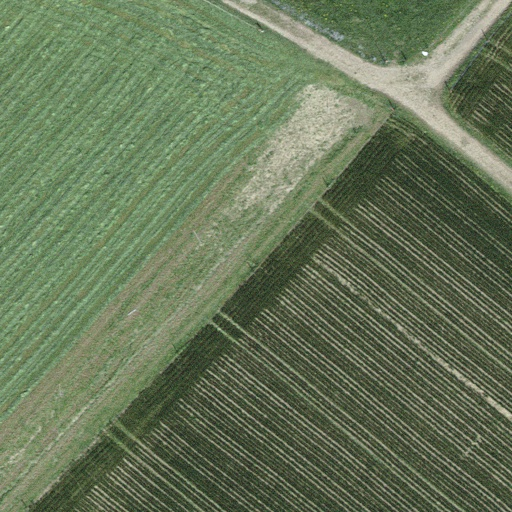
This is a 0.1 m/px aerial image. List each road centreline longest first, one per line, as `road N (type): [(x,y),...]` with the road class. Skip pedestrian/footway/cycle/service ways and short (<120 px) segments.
road 1 (track): [(237,0),(413,95),(511,175)]
road 2 (unclassified): [(413,95),(503,0)]
